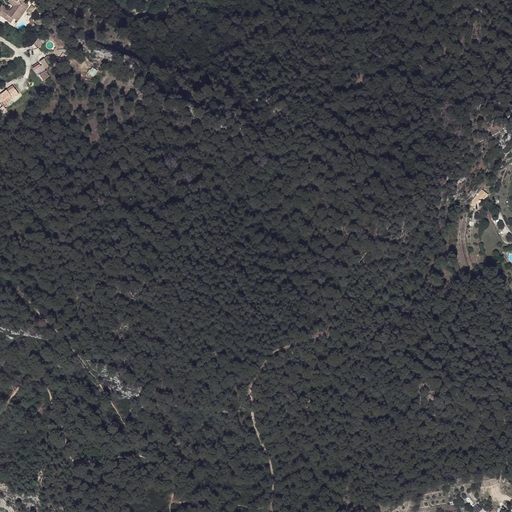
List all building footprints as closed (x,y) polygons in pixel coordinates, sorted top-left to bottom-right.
[(4,4),(0,8),(0,12),(2,14),(4,12),(8,15),(8,14),(13,18),(13,17),(18,21),(28,8),(19,1),(20,0),(10,0),(16,5),(11,11),(4,4)] [(4,12),(2,14),(10,21),(13,18),(8,14),(8,15),(4,12)] [(40,47),(45,43),(41,38),(36,42),(40,47)] [(97,76),(102,69),(96,66),(91,72),(97,76)] [(43,69),(37,73),(41,79),(42,78),(43,78),(46,83),(49,80),(52,78),(46,69),(44,70),(43,69)] [(20,95),(15,88),(9,92),(8,90),(0,94),(0,100),(4,106),(20,95)] [(488,194),(482,189),(478,194),(472,201),(473,202),(471,205),(473,206),(481,197),(484,199),(488,194)] [(499,483),(498,477),(488,480),(490,486),(499,483)]
